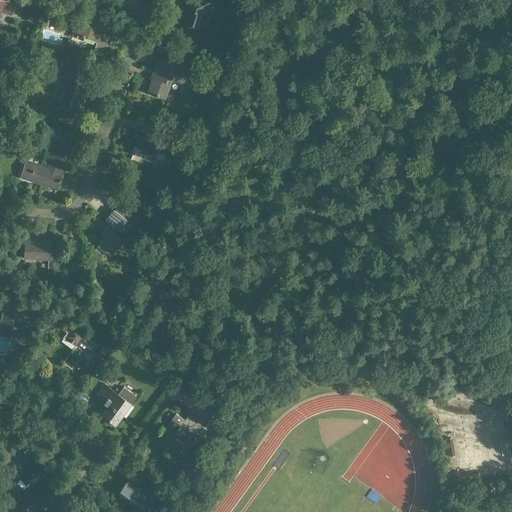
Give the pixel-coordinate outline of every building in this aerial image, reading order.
[(0,0),(0,13),(11,16),(14,2),(8,1),(7,0),(0,0)] [(22,0),(21,3),(38,9),(38,8),(40,8),(43,0),(41,0),(22,0)] [(44,0),(41,11),(49,14),(53,0),(44,0)] [(199,0),(194,3),(193,4),(192,3),(182,29),(197,35),(200,26),(197,25),(202,10),(213,5),(215,11),(226,6),(222,0),(199,0)] [(94,52),(105,56),(116,27),(85,16),(78,34),(98,42),(94,52)] [(58,20),(57,26),(63,28),(65,22),(58,20)] [(184,83),(189,69),(160,58),(153,76),(155,77),(149,92),(166,98),(173,79),(184,83)] [(80,110),(86,94),(91,95),(93,89),(73,81),(76,74),(69,71),(64,84),(70,87),(63,104),(80,110)] [(158,146),(160,141),(164,142),(166,135),(153,131),(151,137),(154,138),(152,144),(139,139),(134,153),(154,161),(160,147),(158,146)] [(183,145),(192,149),(194,144),(184,140),(183,145)] [(57,189),(62,173),(59,172),(61,167),(63,167),(70,146),(55,141),(51,151),(50,151),(44,167),(26,161),(21,177),(57,189)] [(125,228),(123,226),(128,221),(113,209),(105,220),(110,224),(103,232),(102,232),(100,235),(105,238),(98,247),(99,246),(112,257),(117,250),(116,250),(124,240),(115,233),(117,230),(121,233),(125,228)] [(26,239),(25,258),(49,260),(48,274),(61,275),(62,253),(50,253),(50,240),(26,239)] [(5,305),(0,330),(0,335),(19,339),(24,308),(5,305)] [(63,362),(72,369),(85,352),(87,354),(90,350),(101,359),(108,350),(99,343),(97,346),(84,336),(85,335),(74,326),(65,337),(76,345),(63,362)] [(107,407),(102,414),(116,423),(136,396),(123,387),(118,394),(105,384),(95,398),(107,407)] [(195,445),(207,428),(189,415),(186,419),(177,413),(168,426),(195,445)] [(218,430),(225,421),(216,414),(209,423),(218,430)] [(10,458),(15,462),(17,459),(28,467),(21,478),(33,487),(36,483),(34,481),(40,474),(43,476),(49,468),(33,456),(30,460),(10,446),(2,457),(8,461),(10,458)] [(124,498),(137,507),(145,496),(149,499),(154,492),(142,483),(138,488),(128,480),(119,492),(126,497),(124,498)] [(369,492),(378,500),(384,492),(375,485),(369,492)]
